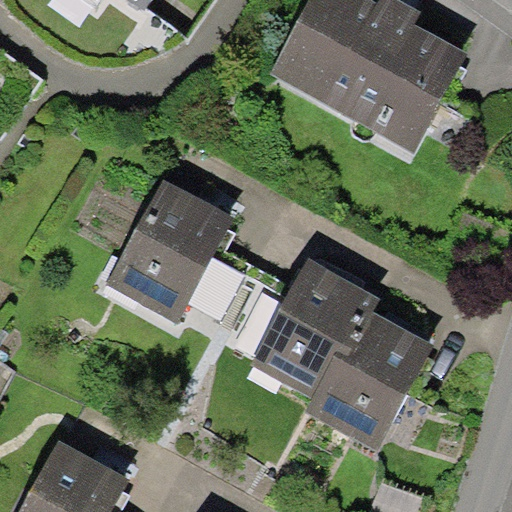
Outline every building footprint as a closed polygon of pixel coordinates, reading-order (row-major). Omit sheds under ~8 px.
[(131,0),(144,9),(150,0),(131,0)] [(468,53),(415,23),(395,12),(378,2),(374,0),(310,0),(269,73),(413,153),(468,53)] [(400,0),(378,0),(378,2),(395,12),(415,23),(421,12),(400,0)] [(200,197),(165,178),(107,284),(176,321),(179,316),(187,302),(227,229),(234,215),(200,197)] [(226,251),(236,233),(227,229),(187,302),(221,320),(241,283),(251,264),(226,251)] [(349,357),(373,311),(381,297),(345,278),(308,258),(293,286),(255,357),(250,365),(312,398),(338,351),(349,357)] [(263,270),(251,264),(241,283),(253,289),(263,270)] [(293,286),(263,270),(253,289),(225,341),(255,357),(293,286)] [(404,328),(373,311),(349,357),(338,351),(312,398),(305,411),(379,451),(436,345),(404,328)] [(95,460),(60,441),(21,511),(110,511),(129,478),(95,460)]
